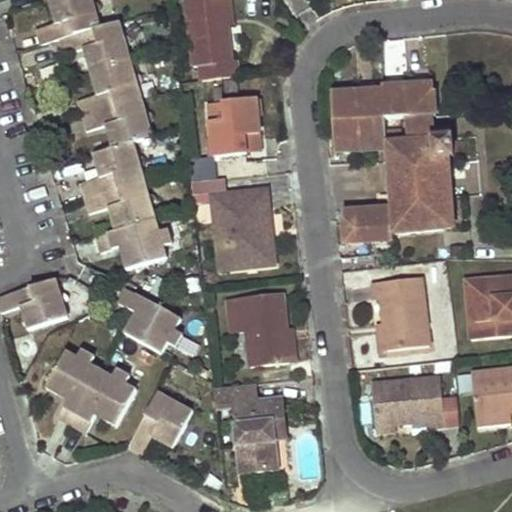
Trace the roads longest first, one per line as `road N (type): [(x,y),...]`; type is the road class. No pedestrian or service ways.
road 1 (residential): [(511,11),(488,6),(336,22),(301,69),(342,444),(369,474)]
road 2 (residential): [(191,511),(151,480),(99,475),(29,496)]
road 3 (residential): [(369,474),(413,484),(511,463)]
